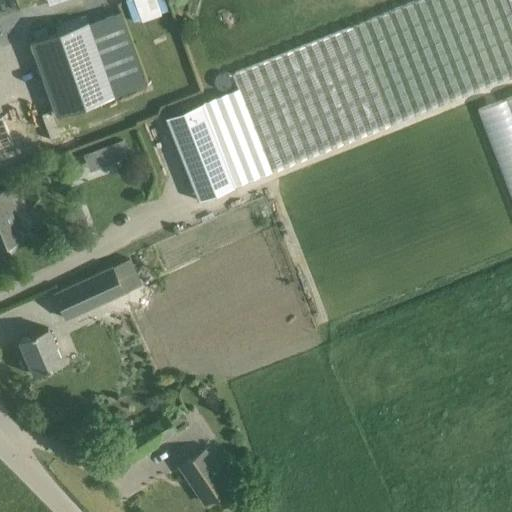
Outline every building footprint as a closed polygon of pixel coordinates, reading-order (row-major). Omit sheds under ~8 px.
[(511,0),(421,0),(232,74),(238,88),(201,103),(190,107),(188,103),(169,111),(171,115),(165,117),(197,200),(235,187),(234,185),(511,75),(511,0)] [(30,41),(56,115),(115,95),(89,20),(30,41)] [(511,94),(478,107),(511,202),(511,94)] [(40,142),(28,111),(5,120),(2,114),(0,114),(0,166),(16,162),(12,152),(40,142)] [(6,189),(0,191),(0,245),(1,245),(10,252),(24,235),(16,228),(8,208),(13,206),(6,189)] [(112,265),(53,293),(65,319),(141,284),(129,258),(113,266),(112,265)] [(18,340),(34,375),(63,362),(47,327),(18,340)] [(178,431),(174,425),(186,418),(178,406),(143,428),(141,426),(123,438),(136,458),(178,431)] [(205,448),(179,465),(205,503),(230,486),(205,448)]
